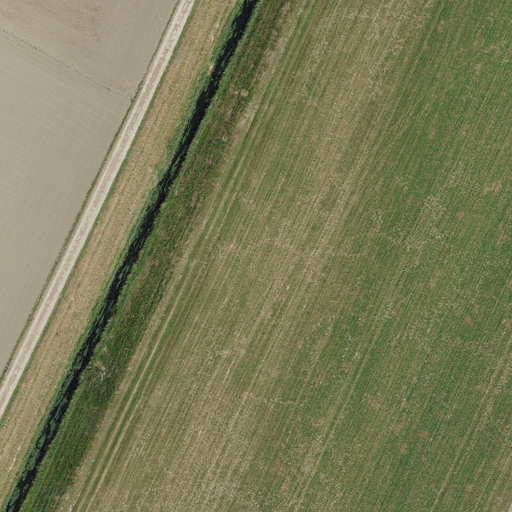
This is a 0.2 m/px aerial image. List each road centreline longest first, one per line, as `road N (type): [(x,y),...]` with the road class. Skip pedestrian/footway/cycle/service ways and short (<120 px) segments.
road 1 (track): [(311,0),(74,511)]
road 2 (track): [(189,0),(0,408)]
